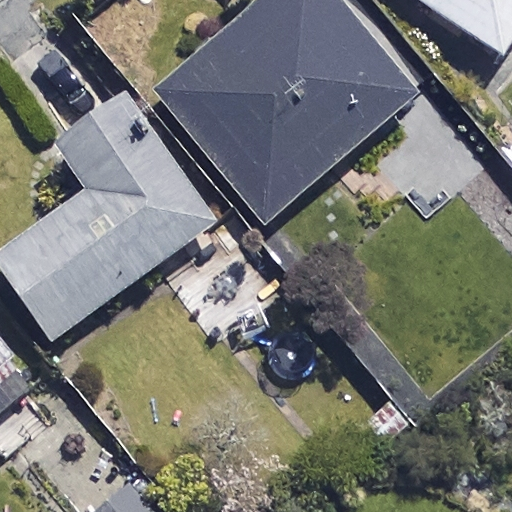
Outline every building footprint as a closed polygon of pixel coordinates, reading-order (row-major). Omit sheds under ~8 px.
[(412,114),(323,0),(271,0),(149,95),(257,234),(412,114)] [(511,0),(404,0),(496,63),(511,39),(511,0)] [(0,287),(45,349),(224,220),(196,181),(177,195),(114,109),(48,157),(80,201),(0,258),(0,287)] [(0,416),(24,394),(0,368),(0,416)] [(146,511),(120,481),(84,511),(146,511)]
